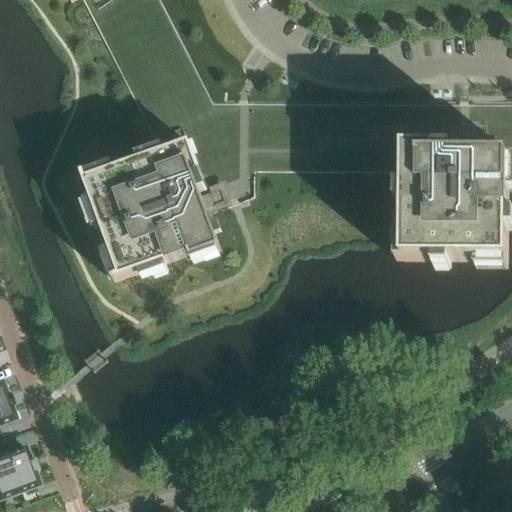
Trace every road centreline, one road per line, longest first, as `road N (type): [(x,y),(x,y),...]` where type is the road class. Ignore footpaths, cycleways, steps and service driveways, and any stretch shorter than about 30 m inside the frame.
road 1 (residential): [(242,0),(278,45),(318,68),(354,76),(447,66),(511,72)]
road 2 (residential): [(0,307),(73,511)]
road 3 (tertiary): [(511,411),(385,497)]
road 4 (tertiary): [(413,511),(511,440)]
